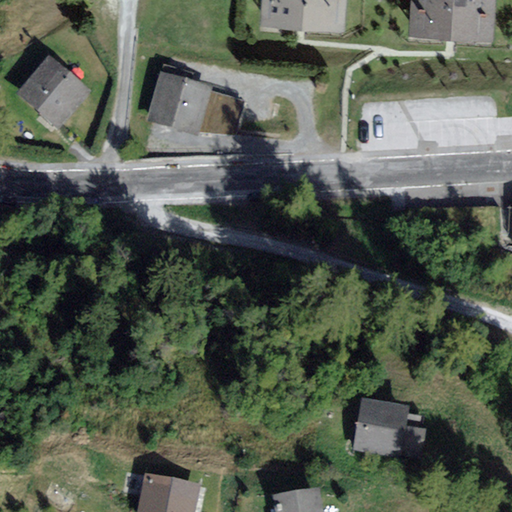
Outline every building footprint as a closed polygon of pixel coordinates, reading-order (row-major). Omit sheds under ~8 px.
[(491,0),(258,0),(257,27),(488,40),(491,0)] [(88,99),(47,64),(15,101),(56,136),(88,99)] [(209,95),(158,81),(145,129),(196,143),(209,95)] [(406,411),(358,405),(351,455),(399,462),(406,411)] [(193,511),(198,489),(141,479),(134,511),(193,511)] [(319,511),(317,493),(270,500),(271,511),(319,511)]
